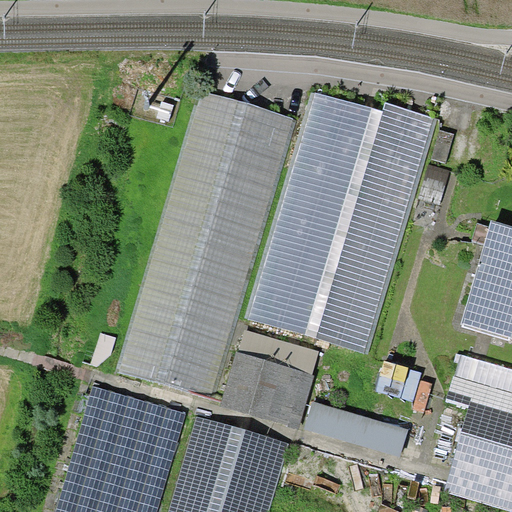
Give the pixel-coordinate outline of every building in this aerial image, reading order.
[(382,112),(312,92),(246,322),(364,355),(433,116),(385,102),(382,112)] [(293,120),(200,93),(119,372),(213,399),(293,120)] [(511,223),(493,218),(463,323),(511,336),(511,223)] [(314,374),(235,352),(219,405),(298,427),(314,374)] [(511,368),(460,353),(447,401),(469,407),(445,491),(511,509),(511,368)] [(154,511),(184,411),(91,384),(53,511),(154,511)] [(408,429),(312,402),(305,428),(401,455),(408,429)] [(194,415),(165,511),(267,511),(288,442),(194,415)]
